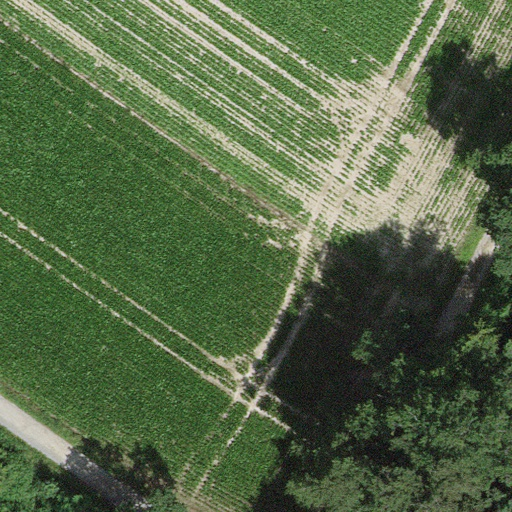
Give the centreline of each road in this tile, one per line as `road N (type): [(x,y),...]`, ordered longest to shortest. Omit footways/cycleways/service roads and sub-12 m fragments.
road 1 (track): [(511,130),(300,511)]
road 2 (track): [(148,511),(0,409)]
